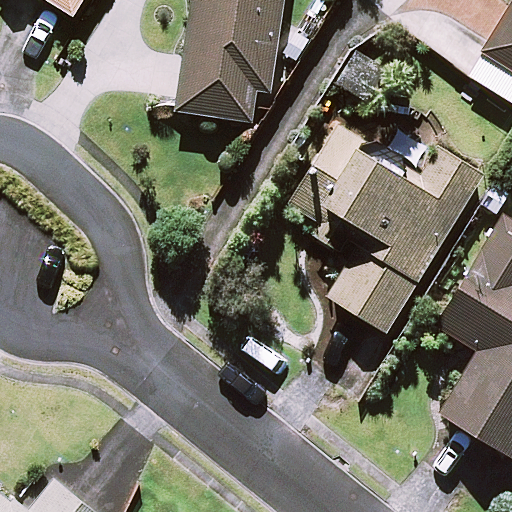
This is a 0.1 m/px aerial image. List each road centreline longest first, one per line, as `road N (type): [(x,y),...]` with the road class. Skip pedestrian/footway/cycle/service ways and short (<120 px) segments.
road 1 (residential): [(129,338),(337,511)]
road 2 (residential): [(0,146),(48,159),(119,226),(135,301)]
road 3 (residential): [(129,338),(95,345),(52,338),(0,312)]
